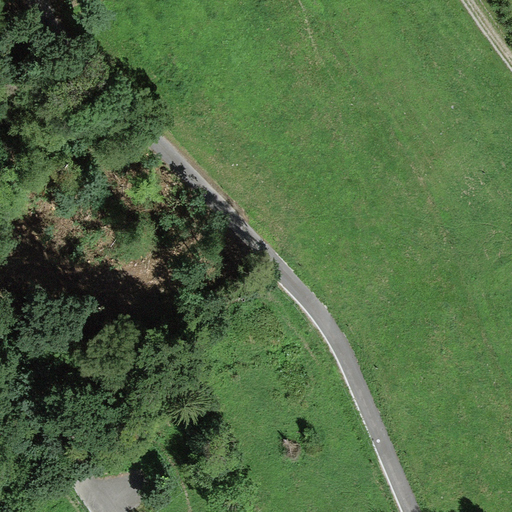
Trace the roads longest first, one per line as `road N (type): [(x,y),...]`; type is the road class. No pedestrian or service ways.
road 1 (track): [(30,0),(80,99),(161,164),(306,303),(423,511)]
road 2 (track): [(0,201),(47,226),(243,243)]
